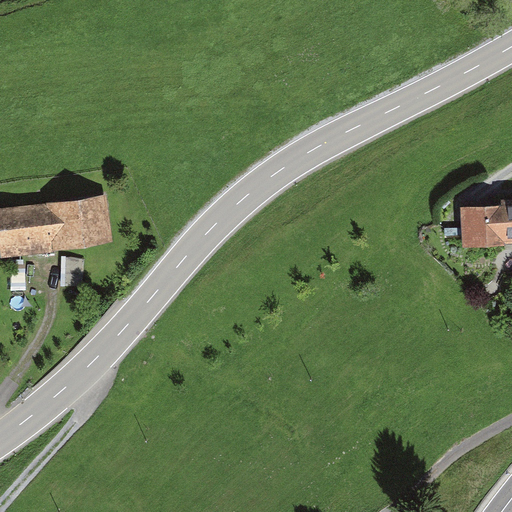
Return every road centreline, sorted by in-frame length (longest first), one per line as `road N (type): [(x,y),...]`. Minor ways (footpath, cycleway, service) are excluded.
road 1 (tertiary): [(511,47),(264,187),(223,220),(125,334),(0,445)]
road 2 (track): [(89,369),(96,384),(83,415),(0,511)]
